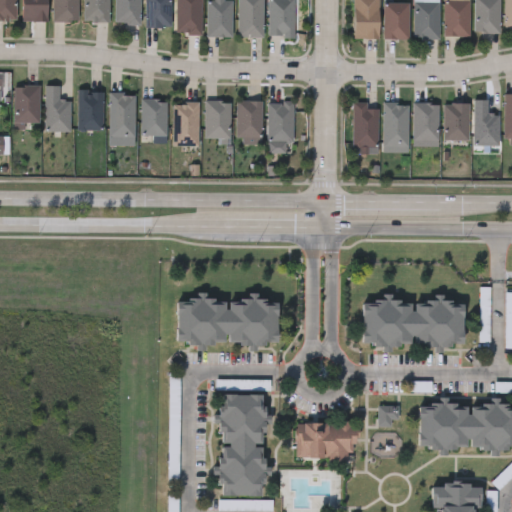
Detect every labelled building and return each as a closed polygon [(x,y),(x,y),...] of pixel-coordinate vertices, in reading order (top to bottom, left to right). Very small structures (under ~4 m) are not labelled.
[(0,0),(14,0),(14,21),(0,21),(0,0)] [(45,0),(45,22),(20,22),(20,0),(45,0)] [(50,22),(50,0),(76,0),(76,22),(50,22)] [(82,23),(82,0),(107,0),(107,23),(82,23)] [(113,25),(113,0),(137,0),(137,25),(113,25)] [(143,28),(143,0),(168,0),(168,28),(143,28)] [(174,0),(200,0),(200,35),(174,35),(174,0)] [(205,1),(211,1),(211,0),(230,0),(230,37),(205,37),(205,1)] [(236,38),(236,0),(261,0),(261,38),(236,38)] [(266,0),(292,0),(292,38),(266,38),(266,0)] [(351,0),(376,0),(376,40),(351,40),(351,0)] [(437,0),(437,40),(412,40),(412,0),(437,0)] [(442,37),(442,0),(467,0),(467,37),(442,37)] [(497,0),(497,34),(473,34),(473,0),(497,0)] [(511,0),(511,29),(503,29),(503,0),(511,0)] [(406,40),(381,40),(381,3),(406,3),(406,40)] [(11,87),(36,87),(36,125),(11,125),(11,87)] [(68,132),(42,132),(42,87),(57,87),(57,101),(68,101),(68,132)] [(75,132),(75,91),(101,91),(101,132),(75,132)] [(107,147),(107,94),(133,94),(132,147),(107,147)] [(511,95),(511,145),(510,145),(510,139),(502,139),(502,95),(511,95)] [(165,137),(139,137),(139,100),(165,100),(165,137)] [(228,139),(203,139),(203,101),(228,101),(228,139)] [(260,138),(234,138),(234,101),(260,101),(260,138)] [(472,101),(486,101),(486,114),(497,114),(497,147),(472,147),(472,101)] [(266,153),(266,103),(291,103),(291,143),(282,143),(282,153),(266,153)] [(365,103),(365,110),(375,110),(375,148),(350,148),(350,103),(365,103)] [(196,147),(171,147),(171,104),(196,104),(196,147)] [(406,104),(406,149),(381,149),(381,104),(406,104)] [(411,142),(411,104),(436,104),(436,142),(411,142)] [(442,105),(467,105),(467,141),(442,141),(442,105)] [(173,295),(202,295),(202,297),(274,298),(273,343),(172,341),(173,295)] [(360,297),(460,300),(459,345),(358,342),(360,297)] [(260,493),(216,493),(216,392),(261,392),(260,493)] [(414,446),(415,400),(506,401),(506,407),(511,407),(511,445),(506,445),(506,448),(414,446)] [(389,427),(390,410),(379,409),(378,426),(389,427)] [(292,420),(352,420),(352,452),(345,452),(345,458),(292,458),(292,420)] [(169,487),(179,487),(179,425),(169,425),(169,487)] [(475,482),(475,511),(429,511),(429,482),(475,482)] [(496,511),(496,493),(487,493),(487,511),(496,511)]
